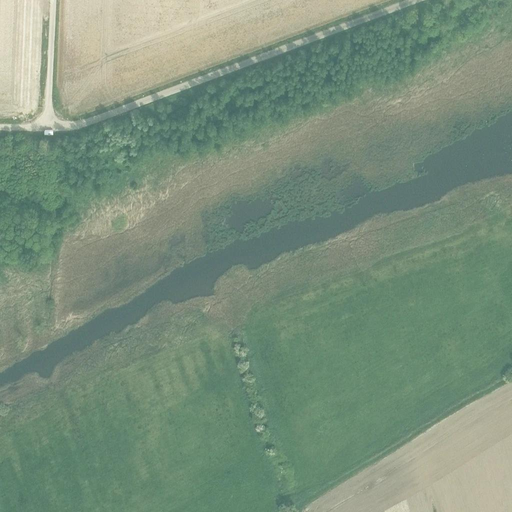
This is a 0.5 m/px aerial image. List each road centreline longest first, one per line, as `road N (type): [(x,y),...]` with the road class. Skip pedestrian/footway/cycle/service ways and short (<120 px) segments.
road 1 (unclassified): [(401,0),(48,126)]
road 2 (unclassified): [(48,126),(53,0)]
